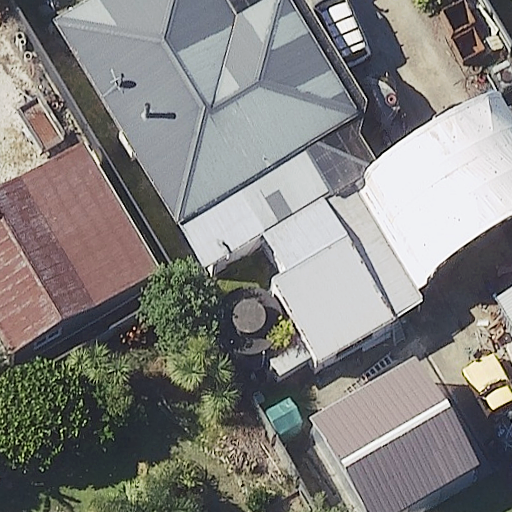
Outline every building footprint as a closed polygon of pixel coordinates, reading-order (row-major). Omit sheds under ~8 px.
[(231,267),(312,218),(378,178),(281,17),(307,2),(306,0),(104,0),(35,42),(187,294),(231,267)] [(511,3),(500,10),(511,29),(511,3)] [(7,85),(0,89),(0,174),(45,146),(7,85)] [(378,178),(312,218),(231,267),(301,382),(406,319),(399,307),(511,238),(511,171),(479,117),(378,178)] [(0,372),(141,288),(69,167),(0,208),(0,372)] [(511,293),(473,317),(511,382),(511,293)]
